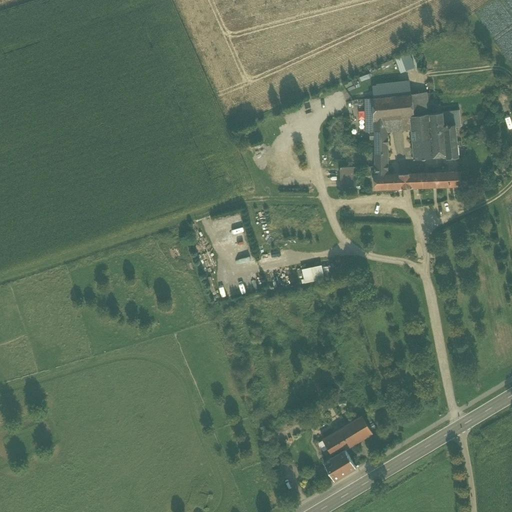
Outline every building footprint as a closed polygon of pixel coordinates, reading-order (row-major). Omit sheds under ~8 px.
[(374,86),(374,98),(411,94),(409,82),(374,86)] [(426,92),(411,94),(414,116),(429,114),(429,110),(428,110),(426,92)] [(374,98),(374,121),(387,119),(410,117),(410,116),(414,116),(411,94),(374,98)] [(374,132),(374,121),(374,98),(364,99),(365,132),(374,132)] [(443,112),(444,125),(456,124),(456,125),(461,124),(459,110),(443,112)] [(456,127),(456,125),(456,124),(444,125),(443,112),(429,114),(433,157),(446,156),(446,158),(459,157),(456,127)] [(414,159),(433,157),(429,114),(414,116),(410,116),(410,117),(411,129),(414,159)] [(411,129),(410,117),(387,119),(387,132),(411,129)] [(374,139),(375,175),(388,175),(387,132),(387,119),(374,121),(374,132),(374,133),(370,133),(370,139),(374,139)] [(341,168),(342,187),(354,187),(353,167),(341,168)] [(460,172),(408,174),(411,188),(462,186),(461,178),(460,172)] [(400,174),(388,175),(375,175),(375,190),(403,188),(400,174)] [(403,188),(411,188),(408,174),(400,174),(403,188)] [(302,270),(305,282),(324,278),(322,266),(302,270)] [(323,438),(334,456),(345,449),(372,433),(361,415),(323,438)] [(356,467),(345,449),(334,456),(324,462),(335,480),(356,467)]
